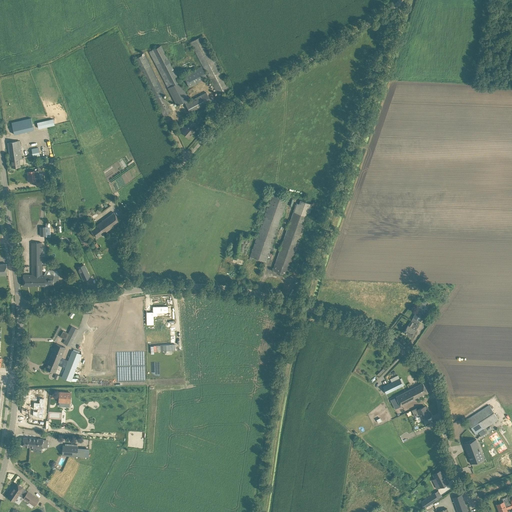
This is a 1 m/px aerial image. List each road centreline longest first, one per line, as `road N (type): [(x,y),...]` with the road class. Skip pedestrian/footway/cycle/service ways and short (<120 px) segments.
road 1 (track): [(406,0),(307,284),(265,511)]
road 2 (unclassified): [(482,511),(451,461),(432,376),(380,335),(233,289),(134,290)]
road 3 (unclassified): [(134,290),(138,217),(224,115),(400,0)]
road 4 (tertiary): [(0,482),(12,425),(18,304)]
road 5 (tertiary): [(18,304),(0,152)]
